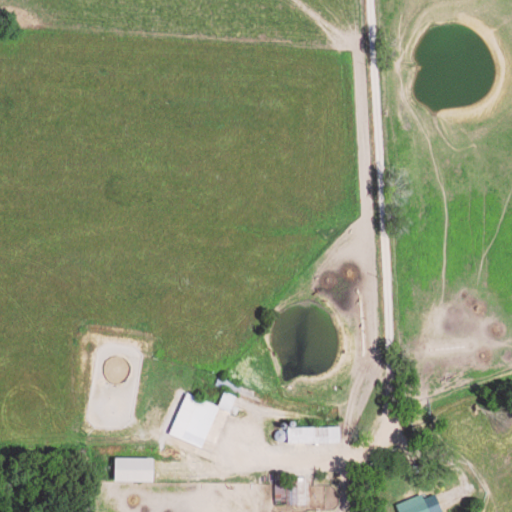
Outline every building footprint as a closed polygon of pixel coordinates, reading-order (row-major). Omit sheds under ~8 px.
[(229,404),(233,397),(220,391),(212,407),(231,415),(235,407),(229,404)] [(163,436),(195,447),(210,404),(179,393),(163,436)] [(279,428),(280,436),(272,436),(272,444),(332,442),(332,426),(279,428)] [(105,481),(144,482),(144,458),(105,458),(105,481)] [(303,478),(284,478),(283,505),(302,506),(303,478)]
